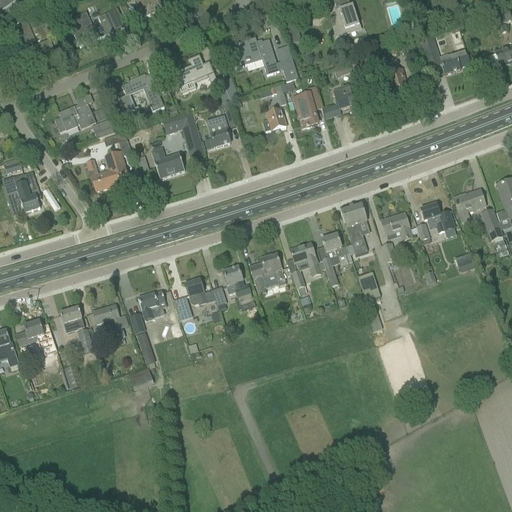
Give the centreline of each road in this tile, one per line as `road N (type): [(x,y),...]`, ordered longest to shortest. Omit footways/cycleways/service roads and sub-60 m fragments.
road 1 (primary): [(0,282),(359,173),(511,114)]
road 2 (residential): [(0,301),(355,197),(511,137)]
road 3 (residential): [(105,232),(511,94)]
road 4 (residential): [(14,108),(241,0)]
road 5 (residential): [(105,232),(14,108)]
